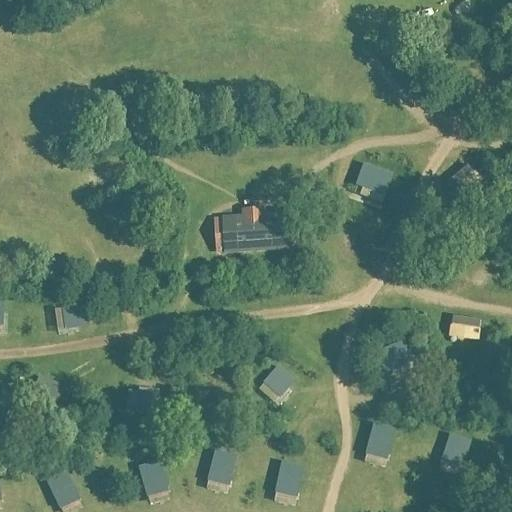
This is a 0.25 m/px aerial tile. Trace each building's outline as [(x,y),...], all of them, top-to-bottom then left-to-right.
[(191,89),(197,109),(209,105),(204,86),(191,89)] [(392,176),(364,166),(357,185),(385,196),(392,176)] [(111,173),(86,175),(88,193),(112,191),(111,173)] [(216,256),(224,255),(287,251),(296,250),(292,213),(285,213),(285,214),(266,216),(265,208),(241,209),(241,216),(223,218),(223,217),(215,219),(216,256)] [(87,304),(67,298),(62,318),(82,323),(87,304)] [(10,300),(0,300),(0,321),(10,321),(10,300)] [(405,345),(377,357),(385,376),(413,364),(405,345)] [(54,388),(35,381),(28,400),(47,407),(54,388)] [(88,385),(68,383),(66,403),(86,405),(88,385)] [(170,402),(150,397),(145,417),(165,422),(170,402)] [(484,446),(495,420),(477,412),(465,438),(484,446)] [(394,447),(406,421),(387,413),(375,439),(394,447)] [(429,458),(452,457),(451,435),(428,436),(429,458)] [(228,485),(230,456),(210,455),(208,483),(228,485)] [(162,485),(155,457),(135,462),(142,490),(162,485)] [(310,486),(302,459),(282,465),(290,492),(310,486)] [(186,464),(188,492),(203,491),(202,463),(186,464)] [(72,499),(65,471),(45,476),(52,504),(72,499)]
